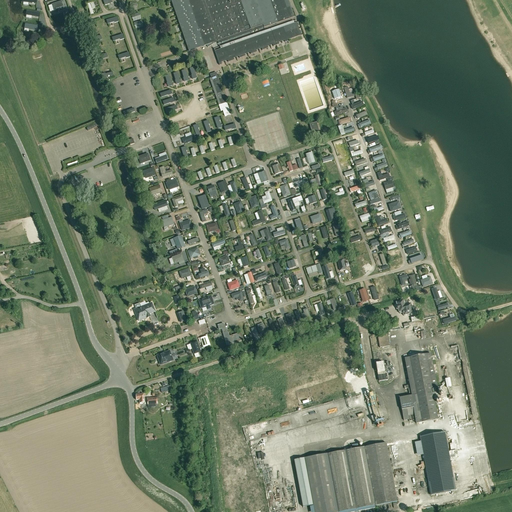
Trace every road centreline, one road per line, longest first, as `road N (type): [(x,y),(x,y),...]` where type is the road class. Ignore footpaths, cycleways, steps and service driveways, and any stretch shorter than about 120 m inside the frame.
road 1 (tertiary): [(81,302),(0,108)]
road 2 (tertiary): [(190,511),(139,466),(121,379)]
road 3 (tertiary): [(0,424),(121,379)]
